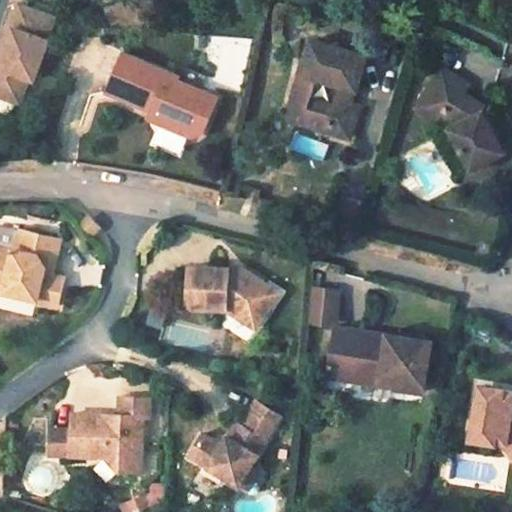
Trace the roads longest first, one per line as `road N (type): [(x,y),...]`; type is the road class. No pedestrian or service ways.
road 1 (residential): [(137,196),(510,293)]
road 2 (residential): [(137,196),(125,269),(98,332),(0,409)]
road 3 (residential): [(0,179),(56,177),(137,196)]
